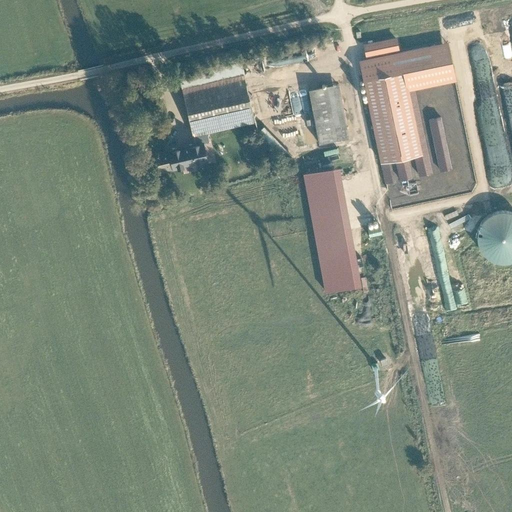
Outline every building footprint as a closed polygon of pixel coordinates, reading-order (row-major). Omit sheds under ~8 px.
[(397,34),(365,41),(367,55),(401,48),(397,34)] [(400,51),(361,59),(377,162),(420,154),(408,89),(460,80),(449,40),(400,51)] [(254,123),(242,68),(216,73),(218,80),(182,87),(194,145),(200,143),(211,141),(209,133),(254,123)] [(337,81),(307,87),(317,142),(348,136),(337,81)] [(487,106),(496,106),(495,86),(486,87),(487,106)] [(490,108),(486,111),(493,123),(497,121),(490,108)] [(258,130),(290,162),(295,157),(263,125),(258,130)] [(194,145),(153,154),(157,170),(193,162),(194,165),(204,163),(200,143),(194,145)] [(369,234),(380,232),(371,177),(361,179),(365,204),(350,206),(348,194),(339,195),(351,266),(362,264),(361,258),(372,256),(369,234)] [(490,210),(482,216),(476,224),(474,234),(475,244),(480,252),(488,259),(497,262),(507,262),(511,259),(511,210),(510,209),(500,208),(490,210)] [(445,244),(452,250),(461,241),(454,234),(445,244)] [(429,312),(421,272),(404,276),(412,316),(429,312)]
